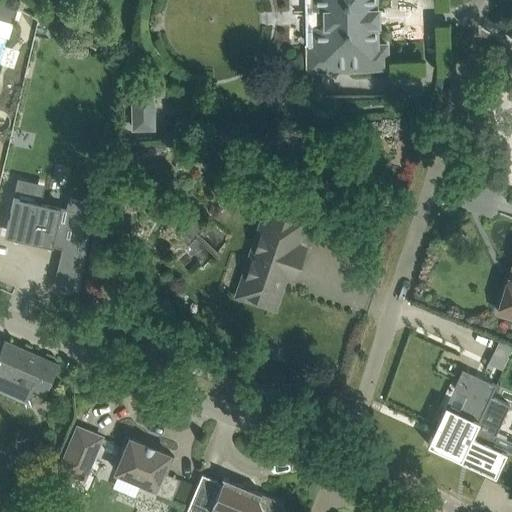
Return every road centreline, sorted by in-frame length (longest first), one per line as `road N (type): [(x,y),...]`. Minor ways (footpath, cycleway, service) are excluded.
road 1 (tertiary): [(344,460),(0,316)]
road 2 (residential): [(344,460),(442,148)]
road 3 (residential): [(450,123),(481,0)]
road 4 (tertiary): [(458,509),(344,460)]
